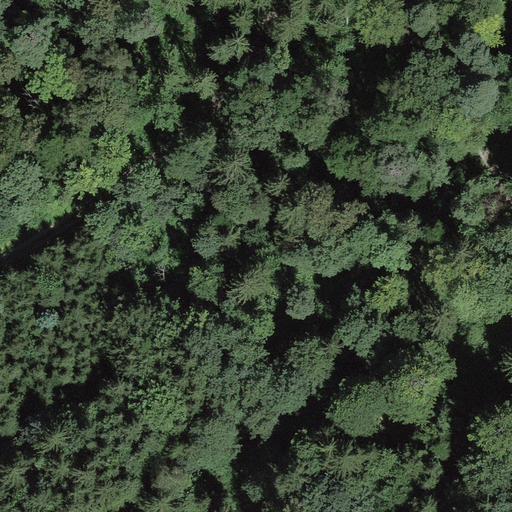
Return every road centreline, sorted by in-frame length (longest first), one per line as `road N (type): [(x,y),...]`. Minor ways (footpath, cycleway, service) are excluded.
road 1 (track): [(269,0),(266,28),(170,148),(0,255)]
road 2 (track): [(363,0),(471,153),(511,254)]
